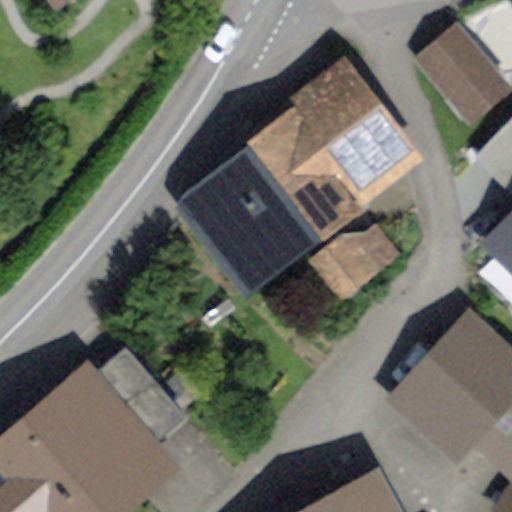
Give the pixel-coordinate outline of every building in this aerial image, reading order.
[(501,88),(458,38),(429,63),(472,113),(501,88)] [(404,150),(339,67),(258,130),(271,147),(199,202),(250,268),(404,150)] [(511,120),(476,157),(511,191),(511,120)] [(511,229),(498,244),(511,257),(511,229)] [(392,272),(362,233),(309,273),(338,312),(392,272)] [(450,443),(511,376),(511,364),(471,326),(403,399),(450,443)] [(182,412),(129,352),(0,463),(0,492),(17,511),(97,511),(151,466),(137,450),(182,412)] [(500,511),(511,511),(511,486),(496,509),(500,511)] [(380,511),(370,493),(334,511),(380,511)]
